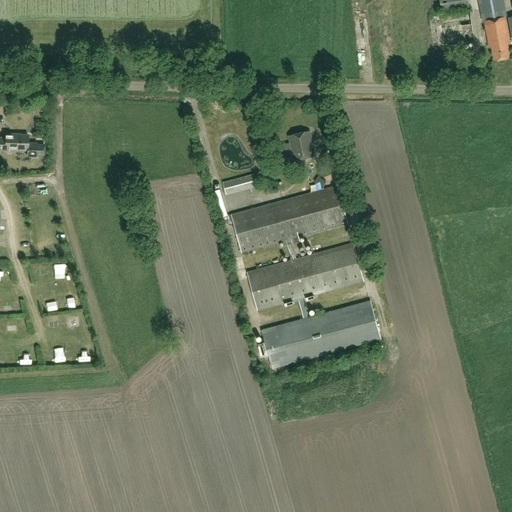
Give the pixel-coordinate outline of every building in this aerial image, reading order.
[(438,0),(441,16),(469,12),(467,0),(438,0)] [(502,0),(477,0),(482,22),(483,22),(489,49),(492,48),(494,61),(510,58),(507,45),(510,44),(504,17),(506,17),(502,0)] [(448,38),(475,34),(472,16),(447,19),(448,27),(432,29),(435,47),(449,45),(448,38)] [(357,20),(360,31),(368,28),(365,18),(357,20)] [(312,157),(306,132),(291,136),(297,161),(312,157)] [(45,144),(27,143),(28,135),(14,135),(14,134),(5,134),(5,138),(0,137),(0,150),(27,151),(27,156),(45,157),(45,144)] [(230,196),(264,187),(261,176),(227,185),(230,196)] [(314,182),(322,188),(326,182),(318,176),(314,182)] [(289,299),(366,283),(361,259),(287,275),(290,286),(287,287),(289,299)] [(8,301),(8,311),(20,311),(19,300),(8,301)] [(298,300),(257,311),(263,330),(304,319),(298,300)] [(71,313),(71,325),(80,325),(80,312),(71,313)] [(94,351),(82,351),(83,363),(94,363),(94,351)] [(0,364),(9,364),(8,352),(0,352),(0,364)] [(59,352),(59,362),(69,362),(69,352),(59,352)] [(316,358),(312,359),(314,366),(339,359),(337,352),(336,352),(315,357),(316,358)]
